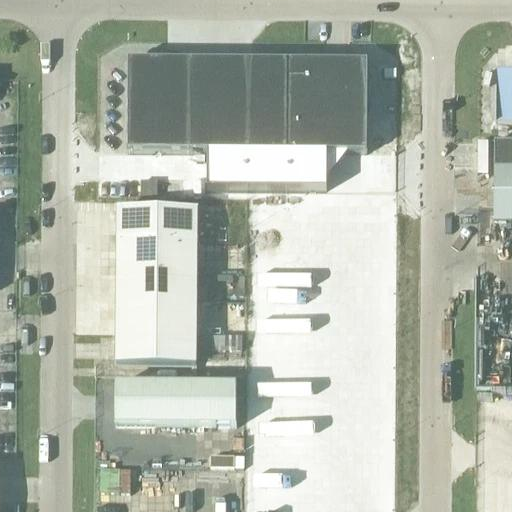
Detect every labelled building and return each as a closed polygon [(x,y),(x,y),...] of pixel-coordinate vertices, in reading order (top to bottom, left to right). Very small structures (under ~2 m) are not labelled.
[(127,155),(206,155),(205,193),(325,194),(326,156),(366,156),(367,65),(127,63),(127,155)] [(395,80),(395,71),(383,71),(383,80),(395,80)] [(511,78),(496,78),(496,129),(511,129),(511,78)] [(511,143),(494,144),(493,224),(511,224),(511,143)] [(116,244),(197,245),(197,213),(116,212),(116,244)] [(197,245),(116,244),(115,276),(197,277),(197,245)] [(197,277),(115,276),(115,304),(196,305),(197,277)] [(115,304),(115,336),(196,337),(196,305),(115,304)] [(196,337),(115,336),(115,369),(196,369),(196,337)] [(235,430),(235,389),(115,388),(114,429),(235,430)] [(204,433),(203,481),(217,482),(218,434),(204,433)]
